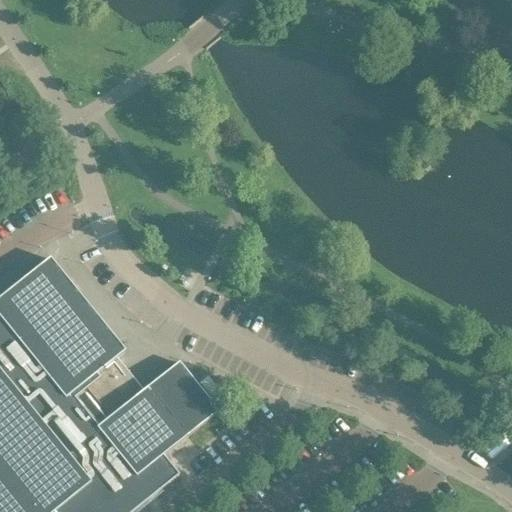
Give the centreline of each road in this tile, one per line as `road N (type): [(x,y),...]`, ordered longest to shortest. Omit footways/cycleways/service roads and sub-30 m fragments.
road 1 (residential): [(511,493),(390,413),(309,384),(196,324),(148,287),(112,247),(71,128)]
road 2 (unclassified): [(71,128),(0,13)]
